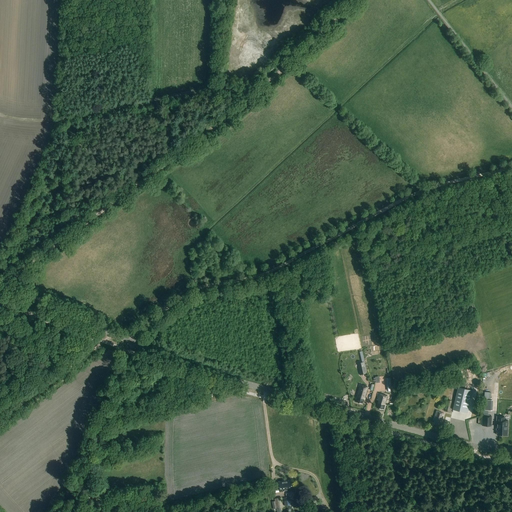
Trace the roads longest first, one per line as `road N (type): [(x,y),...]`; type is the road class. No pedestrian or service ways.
road 1 (track): [(130,342),(194,288),(260,275),(426,189),(511,168)]
road 2 (tertiary): [(511,451),(265,389),(130,342)]
road 3 (track): [(6,286),(249,98)]
road 4 (track): [(249,98),(221,89),(66,118),(0,114)]
road 5 (unclassified): [(59,511),(98,437),(130,342)]
road 6 (track): [(332,511),(313,475),(272,457),(265,389)]
road 7 (tertiary): [(130,342),(0,283)]
road 8 (track): [(111,333),(0,420)]
road 9 (track): [(249,98),(349,0)]
